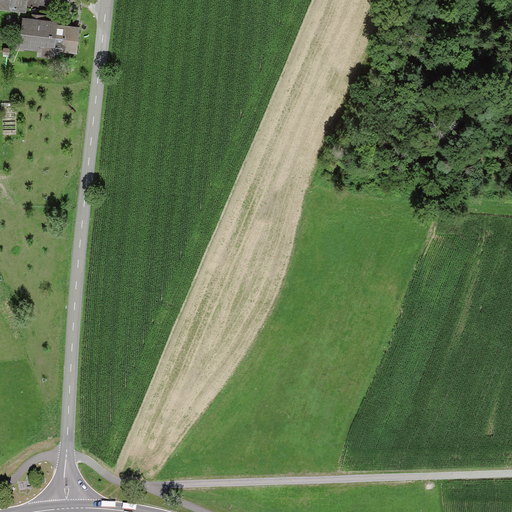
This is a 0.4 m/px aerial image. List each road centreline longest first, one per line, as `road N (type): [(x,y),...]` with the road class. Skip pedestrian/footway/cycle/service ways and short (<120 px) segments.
road 1 (tertiary): [(66,508),(74,308),(107,0)]
road 2 (track): [(147,488),(511,475)]
road 3 (track): [(0,488),(32,461),(66,454),(114,482),(197,511)]
